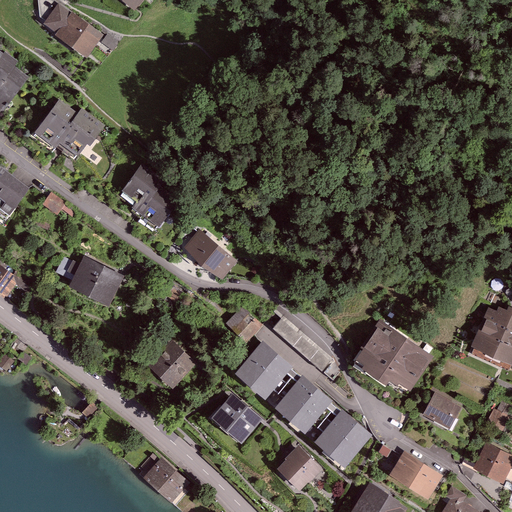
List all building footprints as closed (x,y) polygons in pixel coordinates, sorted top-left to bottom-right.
[(59,8),(48,23),(78,45),(77,47),(86,54),(99,36),(59,8)] [(0,52),(0,112),(27,77),(12,66),(16,61),(5,53),(4,55),(0,52)] [(60,101),(36,133),(55,148),(57,146),(76,161),(103,125),(82,110),(78,115),(60,101)] [(142,165),(121,194),(145,212),(139,219),(154,230),(177,200),(158,186),(162,180),(142,165)] [(0,214),(5,218),(27,188),(0,167),(0,214)] [(51,192),(43,203),(58,214),(66,203),(51,192)] [(280,201),(272,212),(285,222),(293,211),(280,201)] [(67,203),(64,209),(73,213),(76,207),(67,203)] [(200,233),(187,248),(220,275),(233,260),(200,233)] [(77,280),(75,282),(108,298),(119,276),(86,260),(83,267),(64,258),(58,271),(77,280)] [(0,261),(0,288),(7,294),(16,283),(29,292),(36,283),(18,269),(15,273),(0,261)] [(241,308),(229,321),(249,339),(261,326),(241,308)] [(491,310),(472,353),(508,370),(511,361),(511,308),(510,308),(508,312),(500,309),(498,313),(491,310)] [(322,370),(331,360),(283,316),(274,326),(322,370)] [(382,323),(366,347),(368,348),(362,357),(369,362),(367,365),(379,373),(380,370),(388,375),(389,373),(398,378),(399,376),(409,383),(428,355),(382,323)] [(172,344),(155,363),(173,381),(191,362),(172,344)] [(288,365),(264,344),(243,368),(267,389),(288,365)] [(23,352),(20,355),(27,361),(30,357),(23,352)] [(11,360),(5,357),(2,362),(7,366),(11,360)] [(328,399),(303,378),(282,403),(307,424),(328,399)] [(435,393),(424,412),(447,425),(452,415),(455,417),(460,407),(435,393)] [(231,399),(217,416),(241,437),(257,418),(248,410),(246,412),(231,399)] [(506,416),(496,410),(490,421),(501,427),(506,416)] [(368,433),(343,412),(322,437),(347,458),(368,433)] [(443,433),(438,442),(456,453),(461,444),(443,433)] [(511,458),(488,447),(479,464),(504,477),(511,462),(511,458)] [(291,459),(283,467),(302,486),(308,480),(307,479),(318,468),(298,449),(290,458),(291,459)] [(165,451),(145,471),(173,498),(193,478),(165,451)] [(405,454),(395,470),(428,491),(438,475),(405,454)] [(367,482),(344,511),(400,511),(403,509),(367,482)] [(453,498),(443,511),(476,511),(477,511),(461,502),(465,495),(452,488),(448,494),(453,498)]
